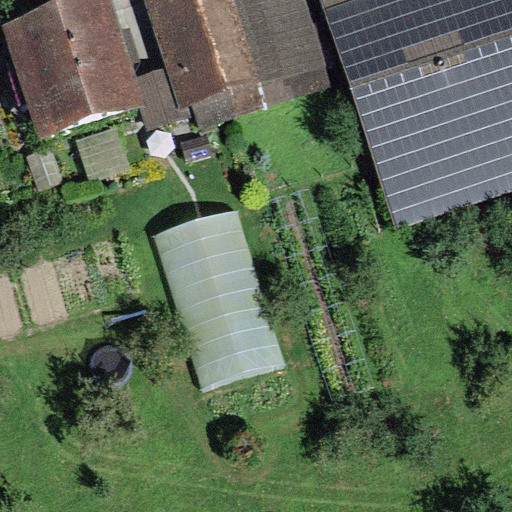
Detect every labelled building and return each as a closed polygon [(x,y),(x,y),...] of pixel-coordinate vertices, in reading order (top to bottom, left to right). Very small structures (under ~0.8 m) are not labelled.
[(299,0),(145,0),(167,72),(180,115),(188,113),(193,112),(200,135),(271,113),(264,88),(321,71),(299,0)] [(511,0),(320,0),(399,234),(511,196),(511,0)] [(110,2),(3,35),(38,148),(143,116),(144,115),(134,82),(125,53),(110,2)] [(167,72),(134,82),(144,115),(143,116),(148,133),(190,120),(188,113),(180,115),(167,72)] [(247,214),(164,235),(206,396),(289,375),(247,214)]
